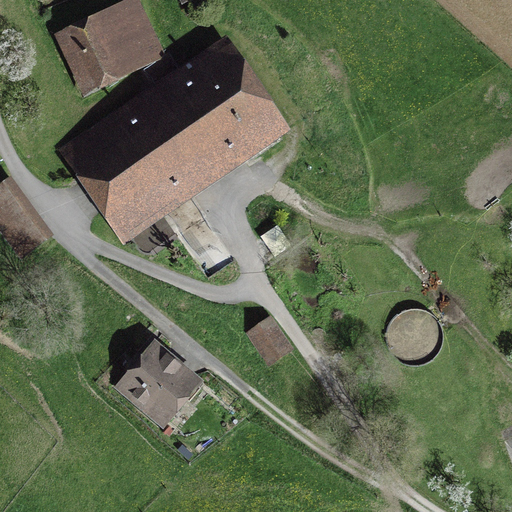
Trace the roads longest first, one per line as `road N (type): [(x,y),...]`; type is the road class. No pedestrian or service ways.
road 1 (residential): [(0,135),(68,239),(250,393)]
road 2 (track): [(255,176),(321,218),(393,245),(511,375)]
road 3 (track): [(253,268),(407,496)]
road 4 (track): [(250,393),(407,496)]
